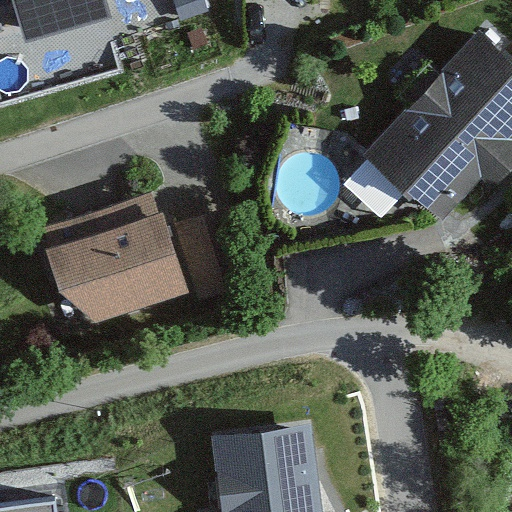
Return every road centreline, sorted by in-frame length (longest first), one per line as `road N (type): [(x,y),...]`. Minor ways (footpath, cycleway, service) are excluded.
road 1 (residential): [(368,333),(294,341),(0,414)]
road 2 (residential): [(404,511),(397,421),(368,333)]
road 3 (residential): [(511,356),(368,333)]
